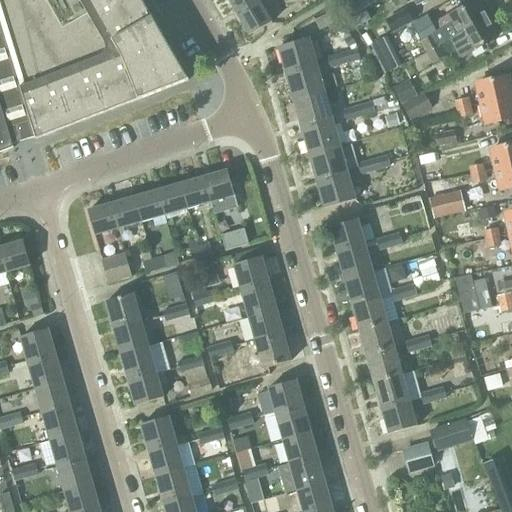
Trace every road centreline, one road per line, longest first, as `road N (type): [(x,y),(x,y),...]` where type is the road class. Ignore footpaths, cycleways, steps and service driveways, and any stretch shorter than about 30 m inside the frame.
road 1 (residential): [(250,116),(366,511)]
road 2 (residential): [(129,511),(42,195)]
road 3 (residential): [(250,116),(42,195)]
road 4 (residential): [(250,116),(186,0)]
